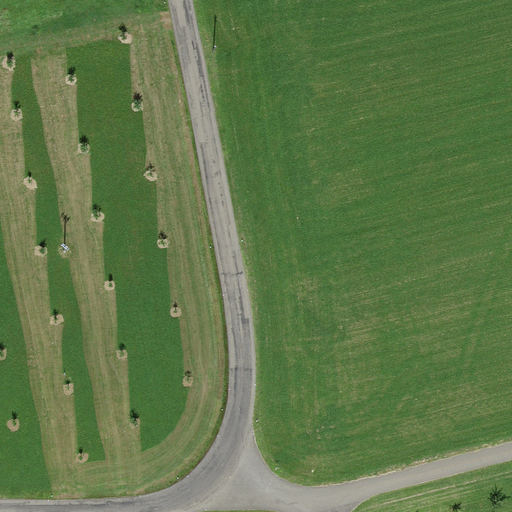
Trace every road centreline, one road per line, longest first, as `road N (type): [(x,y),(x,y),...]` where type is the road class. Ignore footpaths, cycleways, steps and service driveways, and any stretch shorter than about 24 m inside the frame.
road 1 (tertiary): [(211,479),(236,423),(243,355),(180,0)]
road 2 (unclassified): [(211,479),(316,503),(511,449)]
road 3 (tertiary): [(0,511),(146,507),(178,500),(211,479)]
